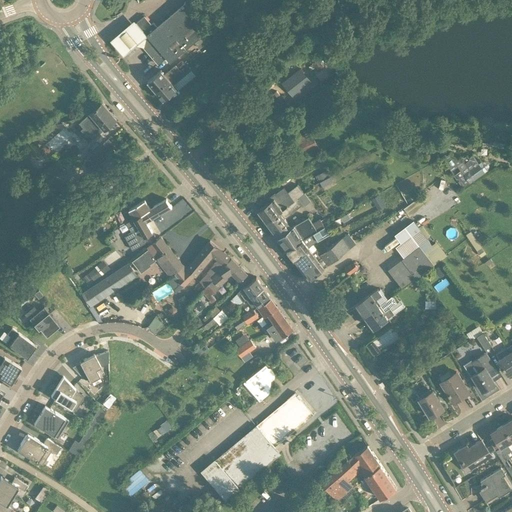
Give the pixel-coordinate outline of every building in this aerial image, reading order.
[(171,62),(194,42),(204,33),(185,2),(156,27),(153,23),(151,25),(144,16),(136,23),(144,32),(147,35),(144,45),(144,48),(158,65),(166,57),(171,62)] [(133,19),(110,38),(124,55),(137,43),(144,45),(147,35),(144,32),(136,23),(133,19)] [(204,33),(194,42),(199,48),(208,40),(204,33)] [(318,73),(325,68),(319,60),(312,64),(318,73)] [(147,82),(155,91),(180,71),(175,66),(165,75),(161,70),(147,82)] [(181,70),(180,71),(155,91),(163,100),(176,89),(173,85),(176,83),(174,81),(183,73),(181,70)] [(205,70),(201,73),(205,78),(209,75),(205,70)] [(283,83),(293,96),(306,86),(296,73),(283,83)] [(354,92),(359,88),(354,82),(349,87),(354,92)] [(105,129),(117,120),(102,103),(91,113),(80,122),(94,139),(105,129)] [(277,112),(271,104),(261,112),(255,117),(261,124),(267,119),(277,112)] [(64,124),(55,124),(37,139),(42,145),(65,126),(64,124)] [(320,153),(310,132),(283,144),(286,150),(298,144),(301,150),(297,152),(299,155),(306,151),(310,159),(320,153)] [(488,170),(487,169),(488,168),(488,167),(489,166),(489,165),(489,164),(488,164),(488,163),(487,162),(486,161),(485,161),(484,161),(483,161),(482,161),(482,162),(481,161),(478,163),(472,155),(468,158),(466,155),(465,155),(461,158),(461,159),(459,161),(451,157),(451,156),(449,153),(442,158),(444,161),(450,169),(449,169),(451,171),(458,166),(461,170),(454,175),(462,188),(488,170)] [(23,168),(32,167),(30,156),(21,158),(23,168)] [(319,183),(320,182),(330,176),(327,170),(315,176),(319,183)] [(331,176),(330,176),(320,182),(324,190),(335,184),(333,182),(334,181),(331,176)] [(69,180),(61,187),(67,195),(76,188),(69,180)] [(267,222),(304,194),(298,186),(287,193),(291,197),(280,205),(275,198),(258,211),(267,222)] [(430,202),(433,200),(427,192),(405,208),(410,216),(430,201),(430,202)] [(304,194),(267,222),(278,238),(293,227),(286,218),(303,205),(305,206),(311,201),(305,194),(304,194)] [(379,210),(385,206),(379,195),(373,199),(379,210)] [(147,211),(152,219),(172,207),(166,199),(150,209),(145,200),(129,210),(134,218),(147,211)] [(152,219),(147,211),(134,218),(134,219),(127,223),(131,231),(129,233),(129,234),(125,236),(133,250),(147,242),(149,245),(156,239),(148,225),(147,222),(152,219)] [(308,216),(293,227),(278,238),(287,250),(325,227),(329,224),(325,219),(321,221),(320,219),(313,223),(308,216)] [(405,227),(419,246),(428,240),(428,239),(427,238),(419,229),(419,227),(413,220),(405,227)] [(325,227),(287,250),(288,251),(288,252),(289,253),(291,254),(294,259),(309,247),(318,240),(316,237),(327,230),(325,227)] [(93,239),(98,235),(94,230),(89,235),(93,239)] [(348,234),(342,238),(350,248),(355,244),(348,234)] [(156,239),(149,245),(148,246),(151,250),(145,254),(138,258),(137,257),(131,261),(137,269),(143,265),(144,266),(150,261),(149,258),(154,255),(167,272),(168,273),(170,273),(171,273),(171,272),(175,276),(185,285),(186,286),(194,277),(187,270),(161,237),(156,239)] [(194,277),(212,256),(218,248),(210,241),(187,270),(194,277)] [(310,280),(346,251),(338,241),(328,249),(302,269),(310,280)] [(309,247),(294,259),(302,269),(328,249),(324,245),(314,253),(309,247)] [(424,252),(419,246),(388,270),(402,288),(442,258),(433,245),(424,252)] [(218,248),(212,256),(217,260),(207,273),(213,281),(221,273),(218,269),(224,265),(225,266),(231,258),(218,248)] [(221,273),(213,281),(205,288),(206,288),(202,291),(212,303),(216,299),(212,294),(227,279),(225,276),(232,272),(240,281),(241,281),(245,286),(252,280),(231,258),(225,266),(224,265),(218,269),(221,273)] [(91,307),(138,275),(129,262),(82,293),(91,307)] [(350,275),(359,268),(354,262),(345,268),(350,275)] [(440,277),(446,272),(441,264),(434,269),(440,277)] [(150,267),(142,273),(148,284),(161,276),(157,270),(153,272),(150,267)] [(95,282),(102,276),(96,268),(88,274),(95,282)] [(89,287),(94,283),(88,274),(83,278),(87,283),(86,284),(89,287)] [(252,280),(245,286),(244,286),(237,293),(243,302),(247,300),(264,287),(256,277),(252,280)] [(264,287),(247,300),(253,309),(270,297),(264,287)] [(357,303),(365,316),(373,310),(378,306),(375,300),(382,296),(377,289),(357,303)] [(38,290),(34,293),(38,299),(42,295),(38,290)] [(121,319),(134,311),(133,310),(152,298),(149,292),(117,313),(121,319)] [(270,297),(253,309),(243,315),(247,322),(248,323),(259,317),(257,313),(261,310),(271,324),(267,327),(270,331),(267,333),(270,336),(272,334),(276,340),(293,329),(270,297)] [(436,309),(436,300),(426,300),(425,308),(436,309)] [(29,319),(38,329),(40,328),(46,336),(59,325),(44,306),(29,319)] [(202,319),(207,324),(214,317),(220,311),(216,306),(202,319)] [(383,312),(378,306),(373,310),(365,316),(374,328),(395,314),(390,307),(383,312)] [(223,309),(215,317),(221,324),(230,316),(223,309)] [(237,329),(247,322),(243,315),(242,315),(233,321),(237,329)] [(165,324),(157,317),(149,326),(158,333),(165,324)] [(214,317),(207,324),(205,326),(208,330),(217,322),(214,317)] [(481,326),(469,333),(471,337),(484,331),(481,326)] [(10,336),(6,342),(27,358),(36,345),(12,327),(7,334),(10,336)] [(250,339),(247,335),(245,333),(235,340),(237,342),(240,346),(250,339)] [(486,350),(492,346),(483,333),(477,337),(486,350)] [(251,339),(250,339),(240,346),(239,347),(236,350),(245,362),(255,356),(252,351),(256,347),(251,339)] [(376,346),(374,342),(368,346),(370,350),(376,346)] [(201,354),(209,349),(206,344),(198,350),(201,354)] [(511,371),(511,355),(507,348),(496,354),(500,360),(498,360),(508,375),(511,371)] [(0,377),(11,384),(21,367),(0,354),(0,377)] [(100,376),(96,369),(101,366),(94,354),(79,361),(86,373),(81,376),(85,380),(88,378),(90,381),(100,376)] [(493,366),(486,354),(473,362),(472,360),(464,365),(471,376),(472,375),(482,391),(495,383),(487,370),(493,366)] [(254,367),(262,360),(258,356),(250,363),(254,367)] [(266,363),(244,382),(260,401),(270,392),(272,379),(275,377),(275,374),(266,363)] [(463,395),(462,393),(467,390),(456,372),(450,376),(451,378),(443,384),(454,401),(463,395)] [(65,403),(76,410),(83,397),(75,388),(63,374),(50,395),(65,404),(65,403)] [(430,416),(443,408),(433,391),(419,400),(430,416)] [(110,407),(117,397),(111,392),(104,402),(110,407)] [(215,460),(201,471),(226,501),(281,455),(274,447),(314,414),(296,393),(257,425),(257,426),(216,460),(215,460)] [(68,420),(51,409),(44,405),(33,423),(36,424),(57,438),(68,420)] [(94,428),(98,423),(91,419),(87,425),(94,428)] [(511,419),(503,425),(511,439),(511,419)] [(168,420),(159,427),(163,433),(173,426),(168,420)] [(511,440),(511,439),(503,425),(491,432),(494,438),(489,441),(511,476),(511,475),(511,459),(511,458),(511,456),(511,451),(507,444),(511,440)] [(89,428),(80,442),(76,439),(69,449),(78,454),(93,430),(89,428)] [(176,435),(170,429),(166,432),(172,438),(176,435)] [(30,435),(27,433),(26,435),(17,449),(31,458),(32,458),(42,464),(51,451),(56,454),(60,447),(45,437),(42,442),(30,435)] [(371,484),(387,473),(361,435),(340,449),(349,459),(355,466),(358,464),(361,469),(371,484)] [(486,448),(481,440),(465,450),(464,447),(455,453),(467,471),(491,456),(490,453),(495,450),(491,445),(486,448)] [(348,480),(361,469),(358,464),(355,466),(349,459),(323,483),(338,500),(353,486),(348,480)] [(499,496),(507,491),(499,479),(505,475),(501,468),(480,480),(484,486),(481,488),(482,489),(480,490),(487,500),(497,494),(499,496)] [(124,484),(132,495),(151,480),(142,469),(124,484)] [(387,473),(371,484),(380,498),(396,488),(387,473)] [(0,476),(0,488),(12,496),(18,487),(24,491),(27,485),(14,477),(11,482),(1,476),(0,476)] [(458,487),(464,498),(474,492),(472,488),(477,485),(474,479),(458,487)] [(42,502),(51,490),(45,485),(36,497),(42,502)] [(7,505),(12,496),(0,488),(0,508),(5,511),(10,511),(13,509),(7,505)] [(287,511),(307,511),(308,511),(305,509),(304,510),(296,503),(287,511)]
